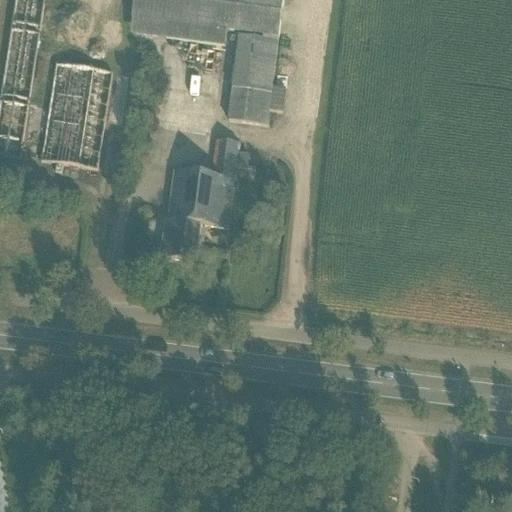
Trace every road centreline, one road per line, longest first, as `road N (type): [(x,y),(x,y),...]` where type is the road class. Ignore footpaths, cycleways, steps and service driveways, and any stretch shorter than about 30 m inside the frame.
road 1 (primary): [(511,404),(0,334)]
road 2 (unclassified): [(511,364),(0,299)]
road 3 (unclassified): [(455,437),(0,374)]
